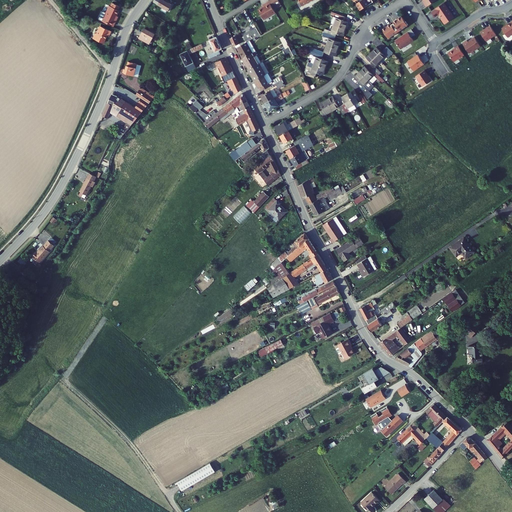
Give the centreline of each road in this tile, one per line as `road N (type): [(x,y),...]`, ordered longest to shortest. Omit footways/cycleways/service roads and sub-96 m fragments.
road 1 (residential): [(469,428),(363,332),(264,124)]
road 2 (tertiary): [(0,261),(59,190),(125,30),(146,0)]
road 3 (residential): [(404,0),(365,27),(332,84),(264,124)]
road 4 (track): [(63,379),(128,438),(180,511)]
